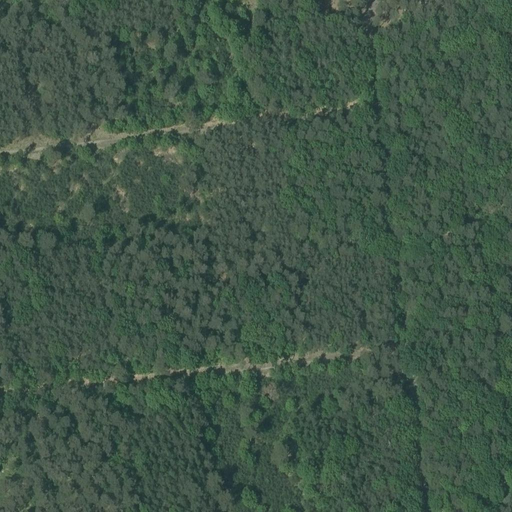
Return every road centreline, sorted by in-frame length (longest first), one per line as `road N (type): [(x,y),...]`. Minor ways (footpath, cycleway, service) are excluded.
road 1 (track): [(283,125),(0,154)]
road 2 (track): [(428,511),(396,249)]
road 3 (track): [(396,249),(378,114)]
road 4 (track): [(511,210),(426,249),(396,249)]
